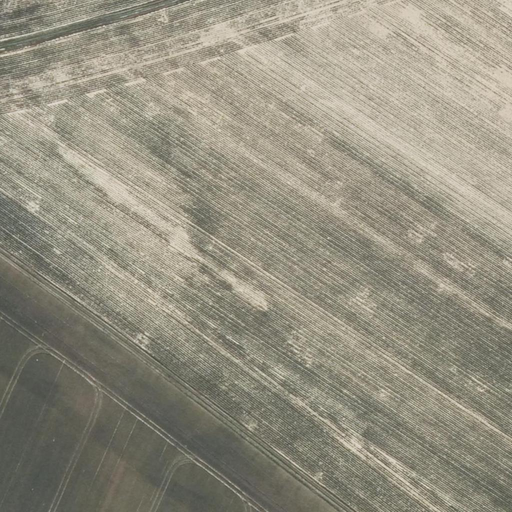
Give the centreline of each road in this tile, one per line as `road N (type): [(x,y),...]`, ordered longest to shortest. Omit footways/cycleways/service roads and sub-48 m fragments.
road 1 (track): [(346,511),(0,255)]
road 2 (track): [(0,42),(174,0)]
